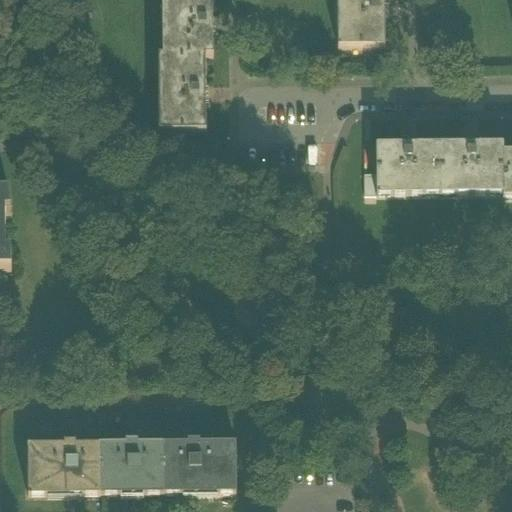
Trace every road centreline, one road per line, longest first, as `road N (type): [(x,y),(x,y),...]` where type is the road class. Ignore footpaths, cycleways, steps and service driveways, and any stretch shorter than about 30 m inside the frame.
road 1 (residential): [(335,98),(248,104),(255,136),(315,136),(329,118)]
road 2 (residential): [(511,96),(335,98)]
